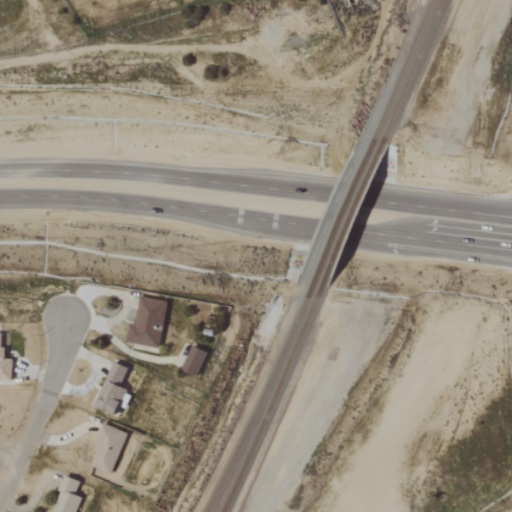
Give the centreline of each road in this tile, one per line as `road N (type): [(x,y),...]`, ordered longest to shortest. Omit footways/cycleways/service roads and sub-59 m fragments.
road 1 (secondary): [(0,195),(101,197),(511,252)]
road 2 (secondary): [(511,217),(200,177),(0,172)]
road 3 (residential): [(0,498),(52,404),(70,317)]
